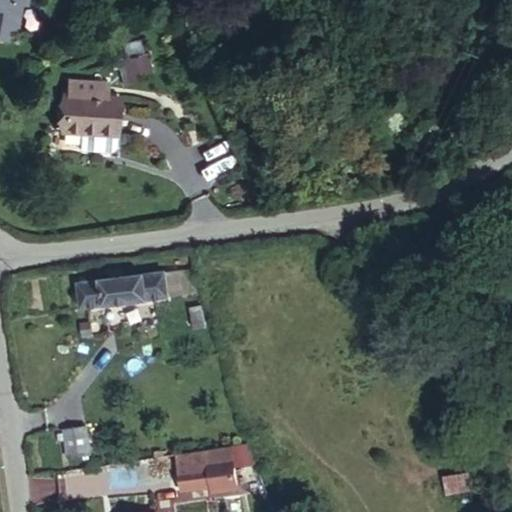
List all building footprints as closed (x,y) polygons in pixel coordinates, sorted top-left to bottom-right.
[(0,0),(0,40),(8,42),(9,31),(15,32),(21,0),(0,0)] [(147,54),(120,62),(127,85),(154,78),(147,54)] [(62,131),(116,135),(119,97),(65,94),(62,131)] [(115,151),(116,135),(62,131),(61,147),(80,149),(115,151)] [(115,151),(80,149),(79,164),(109,166),(114,162),(115,151)] [(165,271),(169,296),(197,292),(194,268),(165,271)] [(81,307),(169,296),(165,271),(78,283),(81,307)] [(68,456),(90,453),(86,426),(64,429),(68,456)] [(207,451),(178,455),(180,470),(209,466),(207,451)] [(212,486),(209,466),(180,470),(182,490),(212,486)] [(443,478),(446,494),(472,491),(470,474),(443,478)]
